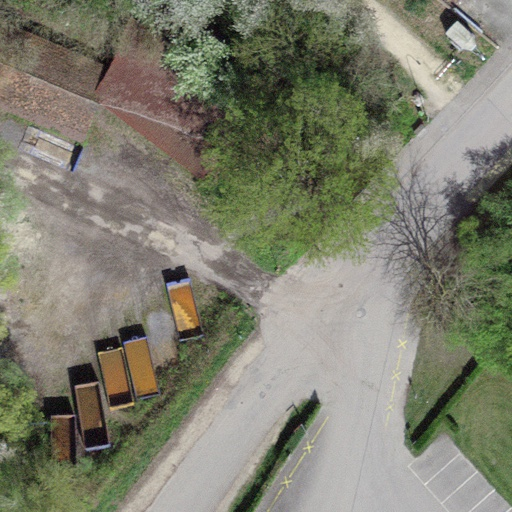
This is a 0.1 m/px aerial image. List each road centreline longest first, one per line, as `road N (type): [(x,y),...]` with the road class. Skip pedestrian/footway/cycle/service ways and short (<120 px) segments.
road 1 (residential): [(511,107),(327,312),(183,511)]
road 2 (track): [(327,312),(0,160)]
road 3 (track): [(337,0),(489,133)]
